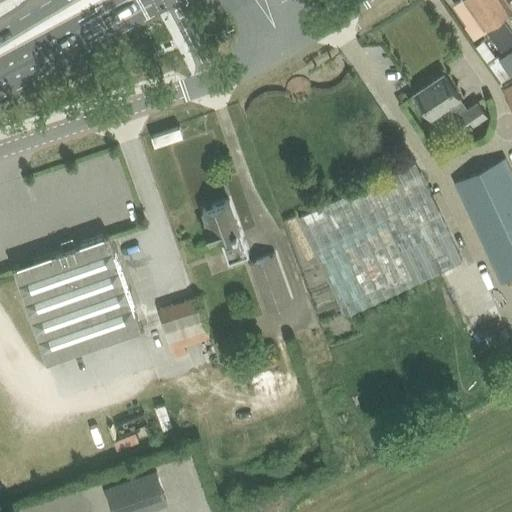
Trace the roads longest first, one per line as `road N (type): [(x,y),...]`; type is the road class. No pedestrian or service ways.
road 1 (unclassified): [(0,152),(184,92),(289,45)]
road 2 (primary): [(0,79),(145,0)]
